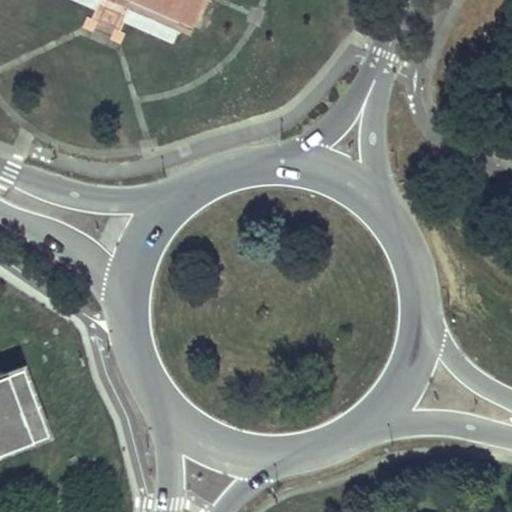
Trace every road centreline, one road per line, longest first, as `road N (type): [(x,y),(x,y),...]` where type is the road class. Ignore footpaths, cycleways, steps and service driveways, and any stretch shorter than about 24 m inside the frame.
road 1 (secondary): [(198,191),(104,203),(0,168)]
road 2 (secondary): [(0,207),(59,239),(135,301)]
road 3 (secondary): [(155,383),(204,432),(249,450),(289,451)]
road 4 (tertiary): [(361,426),(427,422),(511,438)]
road 5 (secondary): [(361,426),(411,363),(421,304)]
road 6 (tertiary): [(511,402),(456,363),(421,304)]
road 7 (secondary): [(198,191),(158,230),(135,301)]
road 8 (secondary): [(155,383),(170,444),(166,511)]
road 9 (secondary): [(421,304),(400,235),(362,192)]
road 10 (tertiary): [(372,89),(274,167)]
